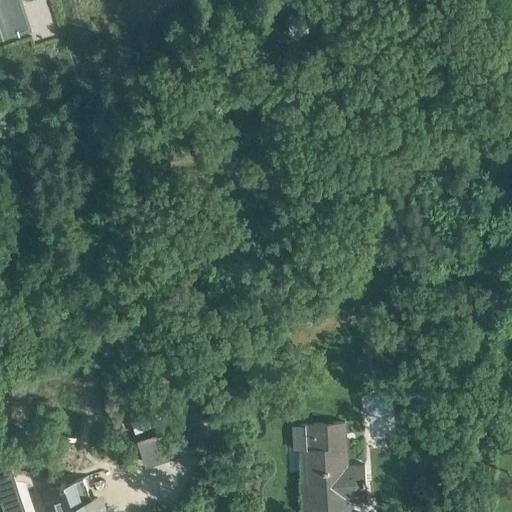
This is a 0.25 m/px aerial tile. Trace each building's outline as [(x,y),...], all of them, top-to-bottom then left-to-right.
[(114,389),(122,412),(142,405),(134,382),(114,389)] [(315,423),(297,424),(299,448),(298,448),(301,511),(358,511),(359,511),(344,511),(344,496),(367,495),(365,463),(349,464),(346,419),(315,421),(315,423)] [(144,467),(178,470),(180,449),(146,446),(144,467)] [(22,511),(9,472),(0,475),(0,500),(3,500),(7,511),(22,511)] [(102,511),(97,496),(91,497),(84,475),(44,488),(51,511),(52,511),(58,510),(58,511),(102,511)]
